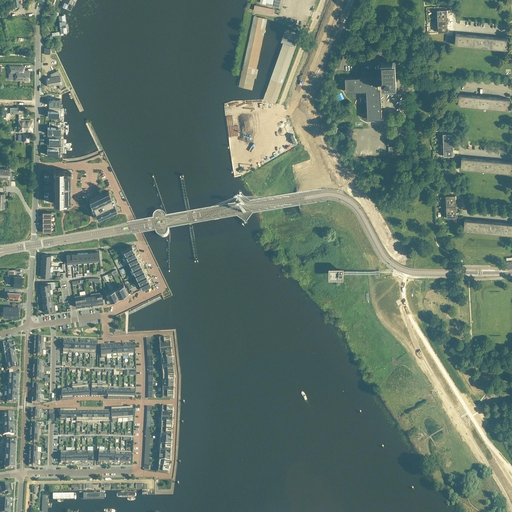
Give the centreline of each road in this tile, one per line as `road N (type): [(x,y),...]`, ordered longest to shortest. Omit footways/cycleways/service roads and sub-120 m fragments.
road 1 (residential): [(32,245),(338,196)]
road 2 (residential): [(511,273),(398,268),(355,206),(338,196)]
road 3 (residential): [(108,316),(108,338),(142,342),(139,470)]
road 4 (unclassified): [(36,167),(42,0)]
road 5 (unclassified): [(312,129),(303,99),(337,0)]
road 6 (residential): [(36,167),(105,169),(132,219)]
road 7 (residential): [(30,482),(151,481)]
